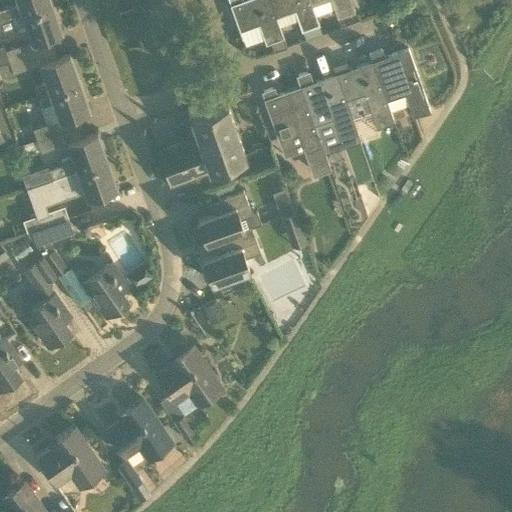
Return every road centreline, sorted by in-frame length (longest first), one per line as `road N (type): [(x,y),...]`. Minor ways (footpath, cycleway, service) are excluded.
road 1 (residential): [(0,436),(130,345),(166,304),(173,274),(168,243),(123,114)]
road 2 (residential): [(237,73),(392,19)]
road 3 (residential): [(123,114),(237,73)]
road 4 (residential): [(123,114),(83,0)]
